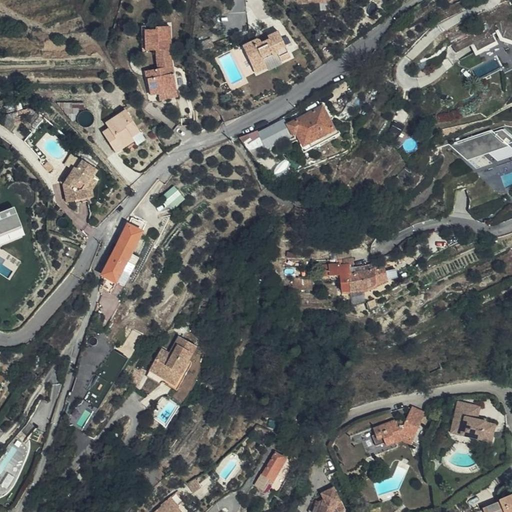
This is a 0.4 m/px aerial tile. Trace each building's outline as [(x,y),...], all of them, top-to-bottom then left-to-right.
[(148,35),(138,35),(140,56),(151,55),(154,74),(143,76),(148,100),(157,99),(166,97),(165,93),(173,91),(175,104),(178,121),(186,120),(180,77),(170,79),(168,76),(166,69),(162,30),(148,31),(148,35)] [(241,44),(250,66),(262,61),(261,59),(276,52),(279,60),(289,56),(278,31),(267,35),(268,38),(260,42),(258,39),(255,38),(241,44)] [(210,39),(200,43),(203,51),(213,46),(210,39)] [(262,61),(265,67),(279,60),(276,52),(261,59),(262,61)] [(262,61),(250,66),(252,72),(265,67),(262,61)] [(159,106),(175,104),(173,91),(165,93),(166,97),(157,99),(159,106)] [(289,126),(294,134),(298,132),(308,151),(338,134),(323,107),(289,126)] [(133,142),(141,136),(126,114),(106,128),(109,132),(103,136),(116,157),(135,144),(133,142)] [(257,131),(240,137),(250,150),(263,146),(257,131)] [(511,185),(511,133),(509,131),(450,149),(477,173),(498,167),(509,187),(511,185)] [(298,132),(294,134),(304,153),(308,151),(298,132)] [(82,188),(92,176),(97,170),(83,158),(76,166),(74,165),(61,180),(62,188),(63,199),(83,198),(82,188)] [(52,170),(46,164),(44,168),(49,173),(52,170)] [(96,179),(92,176),(82,188),(83,198),(83,203),(89,202),(89,189),(96,179)] [(403,187),(395,179),(391,181),(400,190),(403,187)] [(171,203),(182,194),(175,186),(165,195),(171,203)] [(132,218),(118,247),(132,254),(147,224),(132,218)] [(132,254),(118,247),(117,250),(103,276),(106,278),(117,284),(132,254)] [(353,261),(346,262),(341,262),(343,291),(351,290),(351,271),(354,270),(353,261)] [(357,270),(354,270),(351,271),(351,290),(367,290),(390,277),(386,263),(363,268),(357,270)] [(113,292),(117,284),(106,278),(102,287),(113,292)] [(377,307),(374,299),(370,296),(367,300),(370,310),(377,307)] [(178,389),(192,365),(200,351),(180,339),(172,354),(166,351),(153,373),(160,376),(159,378),(166,383),(178,389)] [(116,363),(123,367),(128,358),(115,350),(108,362),(115,365),(116,363)] [(196,367),(192,365),(178,389),(166,383),(164,387),(179,395),(196,367)] [(481,443),(491,445),(496,427),(486,424),(477,421),(478,419),(481,409),(459,404),(453,427),(463,429),(461,437),(482,442),(481,443)] [(395,423),(379,428),(381,434),(375,436),(372,437),(377,449),(385,446),(386,448),(402,442),(411,446),(426,414),(412,409),(405,425),(400,423),(395,424),(395,423)] [(392,411),(372,419),(375,426),(395,418),(392,411)] [(463,429),(453,427),(451,434),(461,437),(463,429)] [(0,458),(0,492),(4,494),(8,494),(10,493),(14,489),(29,454),(29,450),(28,446),(26,444),(15,435),(10,441),(3,453),(0,458)] [(266,471),(274,476),(277,478),(277,477),(287,461),(290,455),(278,447),(266,471)] [(287,461),(277,477),(285,481),(295,465),(287,461)] [(266,471),(258,483),(267,488),(270,484),(274,476),(266,471)] [(207,484),(200,476),(192,483),(198,491),(207,484)] [(162,511),(182,511),(179,509),(188,499),(180,491),(163,508),(165,510),(162,511)] [(343,511),(333,491),(321,496),(323,502),(318,503),(316,510),(314,510),(312,511),(343,511)] [(511,511),(511,496),(501,501),(502,504),(484,511),(511,511)]
